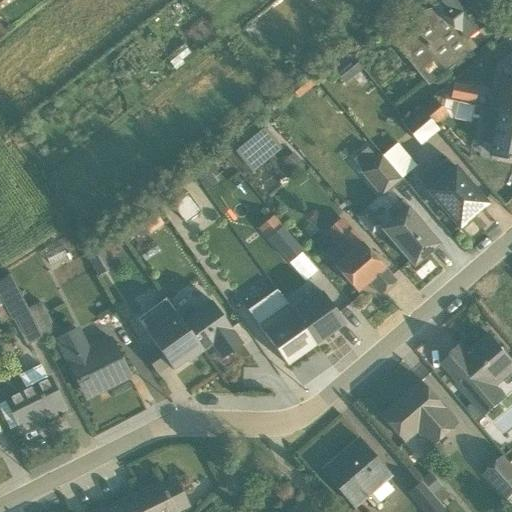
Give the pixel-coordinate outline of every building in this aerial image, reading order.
[(470,0),(442,0),(431,10),(419,13),(387,38),(426,87),(436,79),(475,48),(467,38),(487,21),(470,0)] [(355,73),(360,68),(355,62),(349,67),(345,63),(336,72),(346,83),(355,74),(355,73)] [(316,84),(311,78),(293,93),(297,98),(316,84)] [(511,114),(511,80),(498,78),(492,111),(511,114)] [(474,101),(475,93),(452,88),(451,97),(474,101)] [(400,124),(419,147),(437,131),(433,127),(453,110),(446,103),(439,108),(433,101),(420,112),(418,109),(400,124)] [(511,162),(511,114),(492,111),(489,110),(482,143),(470,140),(466,158),(489,162),(489,159),(511,162)] [(256,122),(228,146),(253,174),(280,150),(256,122)] [(292,154),(281,164),(290,174),(301,164),(292,154)] [(379,198),(400,180),(379,155),(358,173),(379,198)] [(484,205),(445,159),(419,182),(457,228),(484,205)] [(215,181),(208,172),(197,180),(204,189),(215,181)] [(199,213),(186,194),(170,205),(184,224),(199,213)] [(437,245),(399,200),(386,211),(393,219),(380,230),(412,267),(437,245)] [(137,221),(148,235),(161,225),(151,211),(137,221)] [(272,216),(257,229),(287,265),(302,252),(272,216)] [(339,220),(324,233),(343,256),(332,266),(355,293),(367,283),(378,296),(393,283),(339,220)] [(44,257),(48,266),(65,257),(60,248),(44,257)] [(86,260),(97,277),(111,268),(100,251),(86,260)] [(25,347),(41,338),(26,310),(9,277),(6,277),(0,279),(0,324),(11,320),(25,347)] [(314,346),(290,312),(274,290),(245,311),(285,367),(314,346)] [(290,312),(314,346),(344,325),(320,291),(290,312)] [(220,360),(243,344),(210,301),(194,312),(191,307),(176,317),(201,352),(210,346),(220,360)] [(166,302),(137,323),(154,347),(142,356),(156,375),(168,366),(171,371),(185,362),(186,363),(201,352),(176,317),(166,302)] [(39,303),(26,310),(41,338),(55,332),(39,303)] [(77,328),(54,340),(85,400),(105,389),(128,378),(108,338),(88,349),(77,328)] [(439,365),(485,418),(508,398),(498,387),(511,374),(511,363),(489,336),(466,356),(459,348),(439,365)] [(17,377),(16,375),(0,383),(0,392),(4,401),(0,402),(0,415),(8,431),(17,427),(20,432),(63,411),(46,378),(45,378),(39,366),(17,377)] [(419,382),(379,417),(404,445),(415,434),(429,450),(457,424),(419,382)] [(391,478),(357,440),(321,471),(353,510),(350,511),(357,511),(355,509),(364,501),(372,509),(392,492),(385,483),(391,478)] [(511,495),(511,466),(503,456),(481,476),(504,503),(511,495)] [(448,497),(428,474),(419,481),(439,504),(448,497)] [(94,511),(181,511),(187,509),(173,481),(159,487),(158,485),(103,511),(100,511),(99,510),(94,511)] [(443,510),(420,483),(407,494),(422,511),(443,511),(442,510),(443,510)] [(311,511),(302,501),(290,511),(311,511)]
